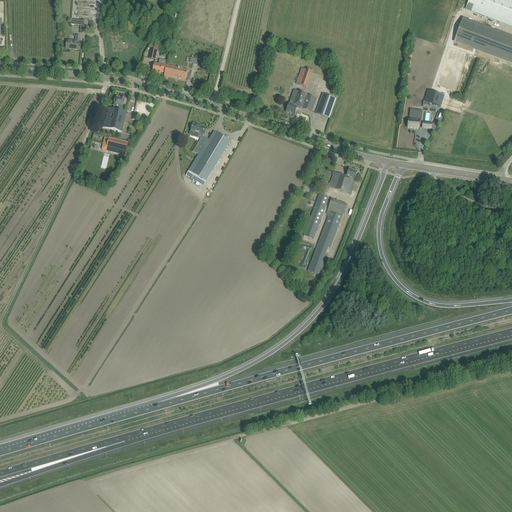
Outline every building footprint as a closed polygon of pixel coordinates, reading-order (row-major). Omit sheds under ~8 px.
[(225,0),(208,0),(207,7),(223,11),(225,0)] [(511,0),(467,0),(465,9),(511,26),(511,0)] [(511,37),(463,19),(454,42),(511,64),(511,37)] [(87,33),(88,22),(71,20),(71,25),(81,26),(80,33),(87,33)] [(228,33),(217,30),(211,58),(222,60),(228,33)] [(67,40),(66,49),(80,50),(80,41),(80,36),(76,36),(75,41),(67,40)] [(149,59),(155,60),(157,51),(151,49),(149,59)] [(154,63),(152,72),(161,74),(161,72),(165,73),(164,76),(186,80),(188,70),(184,69),(184,71),(181,71),(181,68),(166,65),(167,61),(159,60),(159,63),(158,64),(154,63)] [(312,72),(302,69),(296,84),(307,87),(312,72)] [(440,107),(444,96),(428,90),(424,101),(440,107)] [(289,104),(286,112),(294,115),(297,107),(312,112),(316,99),(298,92),(293,106),(289,104)] [(322,94),(315,113),(329,118),(336,98),(322,94)] [(121,121),(123,111),(121,111),(122,108),(123,108),(125,99),(124,99),(124,98),(123,98),(122,98),(121,98),(115,97),(113,105),(115,106),(114,109),(108,108),(103,128),(122,132),(124,122),(121,121)] [(408,128),(418,129),(419,125),(420,125),(422,111),(410,109),(409,120),(408,128)] [(198,126),(193,124),(191,131),(203,135),(205,128),(198,126)] [(212,171),(230,141),(214,131),(209,140),(202,136),(193,151),(199,155),(195,161),(186,175),(204,186),(206,181),(212,171)] [(116,140),(109,138),(106,151),(113,152),(116,140)] [(346,177),(333,172),(328,187),(351,196),(354,187),(356,180),(355,180),(357,172),(349,169),(346,177)] [(328,184),(324,183),(321,182),(319,185),(322,186),(321,189),(326,191),(328,184)] [(314,239),(326,208),(329,198),(319,195),(304,236),(314,239)] [(343,216),(347,205),(332,199),(326,213),(329,214),(307,271),(320,276),(328,255),(325,254),(327,251),(329,251),(343,215),(343,216)]
